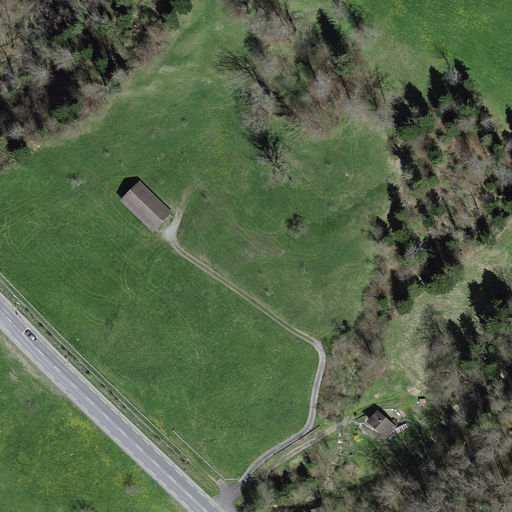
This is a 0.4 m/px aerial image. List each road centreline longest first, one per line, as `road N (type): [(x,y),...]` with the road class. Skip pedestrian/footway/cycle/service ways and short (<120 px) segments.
road 1 (track): [(221,511),(252,470),(307,430),(324,354),(178,249),(171,227),(190,197)]
road 2 (primary): [(207,511),(0,309)]
road 3 (track): [(241,486),(354,416),(407,395)]
